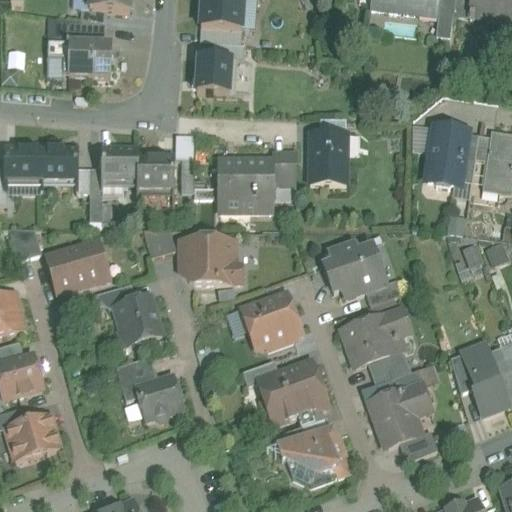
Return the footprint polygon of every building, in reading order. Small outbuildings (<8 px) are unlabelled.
[(130,0),(90,0),(89,15),(89,16),(105,17),(129,19),(130,0)] [(202,0),(200,35),(241,37),(242,0),(202,0)] [(371,0),(370,14),(438,22),(440,0),(371,0)] [(454,0),(440,0),(438,22),(436,42),(450,44),(452,22),(454,0)] [(470,0),(454,0),(452,22),(469,24),(469,21),(468,21),(470,0)] [(511,0),(470,0),(468,21),(469,21),(469,24),(473,25),(473,22),(511,26),(511,30),(509,51),(511,51),(511,0)] [(105,17),(89,16),(89,15),(82,15),(81,29),(104,31),(105,17)] [(81,29),(68,29),(67,50),(79,50),(81,29)] [(104,31),(81,29),(79,50),(103,51),(104,31)] [(241,37),(200,35),(199,48),(213,49),(240,50),(241,37)] [(240,50),(213,49),(212,64),(231,65),(231,66),(244,67),(244,51),(240,50)] [(67,50),(48,50),(47,65),(63,65),(63,79),(68,79),(68,82),(110,83),(111,51),(103,51),(79,50),(67,50)] [(212,64),(199,63),(196,99),(229,101),(231,66),(231,65),(212,64)] [(346,125),(320,125),(320,138),(346,138),(346,125)] [(412,157),(431,159),(435,136),(412,132),(412,157)] [(467,137),(435,132),(435,136),(431,159),(427,187),(432,188),(436,192),(449,194),(453,191),(459,192),(459,188),(466,140),(467,137)] [(320,138),(310,138),(309,190),(346,190),(347,138),(346,138),(320,138)] [(478,142),(466,140),(459,188),(471,190),(475,165),(478,142)] [(511,143),(491,140),(486,167),(482,195),(511,199),(511,189),(511,143)] [(490,144),(478,142),(475,165),(486,167),(490,144)] [(42,155),(6,155),(5,172),(5,187),(7,187),(41,187),(42,155)] [(78,155),(42,155),(41,187),(76,187),(78,187),(78,174),(78,155)] [(138,155),(102,155),(101,196),(102,196),(102,187),(137,188),(138,188),(138,163),(138,160),(138,155)] [(296,159),(272,159),(272,168),(272,190),(296,191),(296,159)] [(174,161),(138,160),(138,163),(138,188),(137,188),(137,196),(172,196),(172,209),(174,209),(174,161)] [(194,165),(181,165),(180,197),(194,197),(194,165)] [(272,168),(219,168),(218,216),(272,216),(272,190),(272,168)] [(90,174),(78,174),(78,187),(76,187),(76,199),(89,199),(90,174)] [(102,205),(89,205),(89,227),(102,227),(102,205)] [(448,222),(447,237),(462,239),(463,223),(448,222)] [(35,235),(8,235),(18,266),(41,259),(35,235)] [(168,236),(143,236),(151,263),(175,256),(168,236)] [(99,248),(46,263),(57,300),(109,284),(99,248)] [(234,248),(181,248),(181,265),(189,274),(189,287),(193,291),(237,291),(242,289),(241,276),(237,272),(234,272),(234,248)] [(467,271),(481,268),(476,248),(462,252),(467,271)] [(372,252),(357,257),(354,250),(329,259),(332,269),(328,271),(333,283),(328,285),(333,299),(352,293),(355,303),(365,299),(386,292),(386,291),(372,252)] [(386,292),(365,299),(370,313),(401,302),(396,287),(386,291),(386,292)] [(131,290),(96,301),(100,313),(103,312),(115,318),(117,315),(117,312),(135,307),(131,290)] [(286,299),(241,316),(256,357),(266,353),(268,357),(293,347),(293,348),(295,347),(294,343),(301,341),(286,299)] [(0,304),(0,341),(25,335),(15,300),(0,304)] [(135,307),(117,312),(117,315),(115,318),(115,319),(119,332),(123,334),(128,352),(131,352),(135,354),(142,352),(145,348),(162,342),(150,302),(135,307)] [(402,314),(342,336),(355,374),(369,369),(397,359),(394,350),(397,343),(401,342),(411,338),(402,314)] [(511,409),(511,338),(497,344),(501,353),(490,358),(510,410),(511,409)] [(394,350),(397,359),(406,356),(401,342),(397,343),(394,350)] [(19,349),(0,354),(0,370),(24,364),(19,349)] [(481,421),(510,410),(490,358),(487,350),(461,360),(474,393),(476,397),(473,399),(481,421)] [(397,359),(369,369),(377,391),(392,386),(411,379),(404,360),(397,359)] [(460,399),(474,393),(461,360),(450,365),(460,399)] [(24,364),(0,370),(0,387),(2,388),(7,406),(43,396),(32,362),(24,364)] [(150,364),(115,374),(126,408),(138,404),(135,393),(157,387),(150,364)] [(274,367),(242,378),(247,393),(258,389),(258,388),(279,380),(274,367)] [(279,380),(258,388),(258,389),(264,405),(260,409),(264,420),(270,420),(273,431),(298,423),(321,414),(326,412),(311,369),(279,380)] [(411,379),(392,386),(397,399),(422,390),(422,391),(423,391),(418,377),(411,379)] [(157,387),(135,393),(138,404),(145,428),(154,425),(159,428),(165,426),(168,421),(183,416),(173,382),(157,387)] [(397,399),(368,409),(385,456),(399,451),(422,442),(422,441),(416,426),(413,418),(429,412),(422,391),(422,390),(397,399)] [(413,418),(416,426),(433,420),(429,412),(413,418)] [(22,414),(0,420),(0,436),(6,435),(6,434),(26,428),(22,414)] [(321,414),(298,423),(302,434),(325,426),(321,414)] [(26,428),(6,434),(6,435),(15,466),(26,463),(31,467),(38,465),(40,459),(59,454),(54,437),(50,438),(46,422),(26,428)] [(302,434),(276,443),(280,454),(306,445),(302,434)] [(422,442),(399,451),(406,470),(437,457),(430,438),(422,441),(422,442)] [(326,440),(319,442),(318,445),(314,443),(306,446),(306,445),(280,454),(279,455),(283,466),(287,468),(293,484),(311,492),(335,484),(336,484),(348,480),(344,469),(346,465),(338,444),(334,445),(333,443),(331,441),(329,440),(326,440)] [(511,511),(511,489),(501,493),(507,511),(511,511)]
